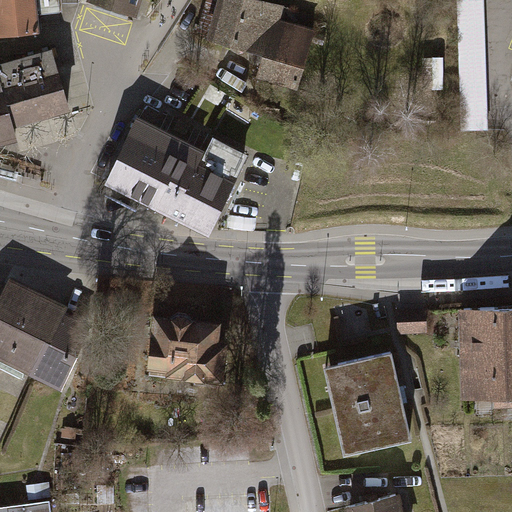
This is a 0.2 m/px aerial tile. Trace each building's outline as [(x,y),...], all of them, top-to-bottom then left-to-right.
[(0,0),(0,34),(36,31),(32,0),(0,0)] [(140,0),(93,0),(136,14),(140,0)] [(292,10),(249,0),(225,0),(215,44),(271,58),(265,85),(308,95),(323,34),(288,25),(292,10)] [(460,0),(465,128),(491,127),(486,0),(460,0)] [(0,92),(3,92),(12,123),(67,107),(52,51),(0,65),(0,92)] [(0,140),(15,137),(12,123),(3,92),(0,92),(0,140)] [(200,150),(137,119),(108,181),(169,213),(194,163),(200,150)] [(244,159),(212,142),(200,166),(194,163),(169,213),(208,232),(244,159)] [(0,321),(0,359),(31,376),(67,305),(20,282),(0,321)] [(67,305),(31,376),(38,379),(70,396),(106,325),(67,305)] [(511,313),(468,315),(471,406),(511,404),(511,313)] [(231,325),(165,319),(159,381),(236,388),(240,347),(228,346),(231,325)] [(405,356),(329,372),(348,459),(424,443),(405,356)] [(51,511),(49,499),(0,505),(0,511),(51,511)] [(411,511),(408,500),(359,511),(411,511)]
